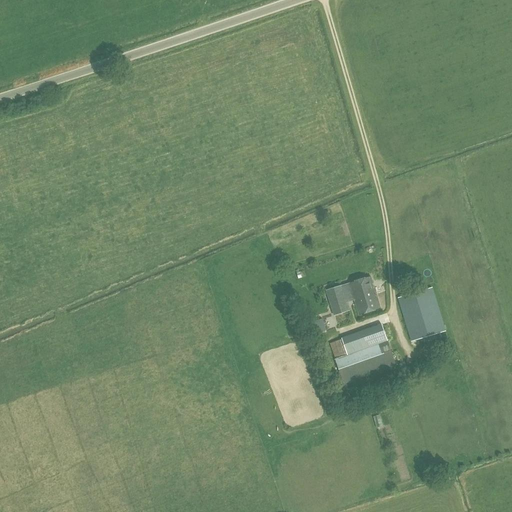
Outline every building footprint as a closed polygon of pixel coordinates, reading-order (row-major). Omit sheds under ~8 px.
[(350,284),(354,298),(359,314),(381,308),(371,277),(350,284)] [(354,298),(350,284),(327,291),(334,315),(324,319),(327,330),(343,325),(340,313),(350,310),(347,300),(354,298)] [(398,298),(411,342),(446,331),(433,287),(398,298)] [(347,354),(336,358),(335,359),(339,370),(340,370),(345,384),(398,365),(383,323),(341,338),(342,339),(347,354)] [(331,343),(336,358),(347,354),(342,339),(331,343)] [(441,356),(446,361),(452,355),(446,349),(441,356)]
